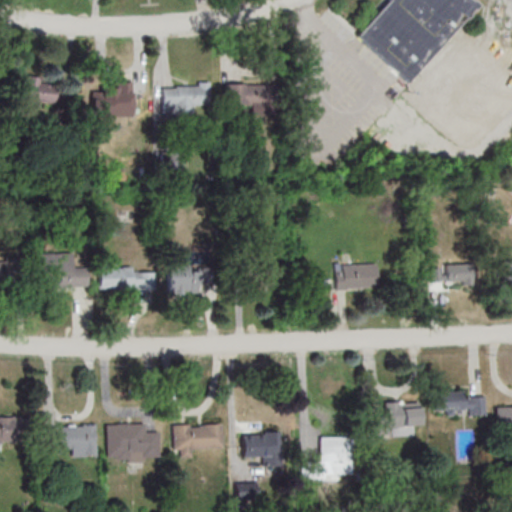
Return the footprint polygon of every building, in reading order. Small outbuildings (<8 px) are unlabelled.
[(354,35),(385,0),(471,0),(476,4),(406,82),(354,35)] [(21,101),(54,101),(54,78),(21,78),(21,101)] [(273,108),(273,84),(224,84),(224,108),(273,108)] [(94,85),(94,116),(132,116),(132,85),(94,85)] [(162,85),(162,114),(194,114),(194,105),(208,105),(208,85),(162,85)] [(181,153),(168,153),(168,175),(181,175),(181,153)] [(202,266),(177,266),(177,242),(166,242),(166,294),(202,294),(202,266)] [(87,287),(87,266),(74,266),(74,253),(40,253),(40,287),(87,287)] [(511,259),(500,260),(502,282),(511,281),(511,259)] [(0,280),(12,281),(12,261),(0,260),(0,280)] [(334,264),(334,289),(377,288),(376,264),(334,264)] [(469,282),(469,264),(429,264),(429,282),(469,282)] [(153,266),(97,266),(97,289),(153,289),(153,266)] [(286,269),(243,269),(243,286),(286,286),(286,269)] [(483,414),(483,395),(463,395),(463,391),(433,391),(433,414),(483,414)] [(419,402),(384,402),(384,416),(372,417),(372,435),(411,435),(411,426),(419,426),(419,402)] [(511,405),(494,406),(495,442),(511,441),(511,405)] [(0,441),(21,442),(21,417),(0,417),(0,441)] [(104,423),(104,460),(158,460),(158,432),(145,432),(144,423),(104,423)] [(172,423),(172,456),(193,456),(193,449),(221,449),(221,423),(172,423)] [(69,456),(95,456),(94,424),(49,425),(49,449),(69,449),(69,456)] [(241,433),(241,460),(278,460),(278,433),(241,433)] [(348,477),(348,437),(319,437),(319,460),(306,460),(306,477),(348,477)] [(235,482),(235,497),(255,497),(255,482),(235,482)]
